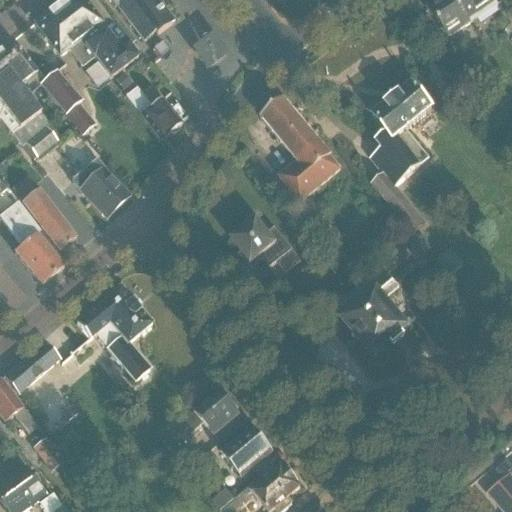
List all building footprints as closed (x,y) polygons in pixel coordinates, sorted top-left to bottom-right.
[(68,0),(54,11),(93,62),(109,82),(137,61),(127,48),(120,54),(104,34),(99,38),(95,33),(102,27),(80,0),(68,0)] [(154,38),(173,24),(154,0),(105,0),(112,9),(114,7),(141,43),(152,36),(154,38)] [(447,41),(497,8),(492,0),(453,0),(452,0),(445,0),(428,12),(447,41)] [(93,62),(54,11),(32,27),(58,61),(68,53),(81,71),(93,62)] [(192,52),(208,72),(230,55),(214,35),(192,52)] [(24,147),(45,131),(48,128),(39,116),(24,95),(28,92),(31,96),(39,89),(40,88),(39,87),(42,85),(11,44),(0,52),(0,125),(10,138),(11,138),(21,151),(24,148),(24,147)] [(161,44),(153,50),(160,60),(169,54),(161,44)] [(43,85),(42,85),(39,87),(40,88),(39,89),(80,137),(92,127),(76,109),(80,106),(55,75),(43,85)] [(123,76),(114,83),(122,92),(131,85),(123,76)] [(375,168),(383,177),(371,187),(413,237),(425,227),(394,190),(420,170),(419,169),(427,162),(405,134),(431,113),(411,88),(372,119),(380,129),(379,130),(377,131),(377,132),(376,134),(375,135),(375,136),(375,138),(375,139),(375,141),(375,142),(376,143),(376,144),(377,145),(376,146),(387,159),(375,168)] [(125,100),(131,108),(139,119),(159,145),(166,139),(166,140),(169,137),(173,138),(177,135),(177,131),(181,129),(160,103),(151,110),(136,91),(125,100)] [(300,207),(340,174),(330,161),(331,160),(283,102),(260,121),(297,166),(279,181),(300,207)] [(24,147),(24,148),(38,164),(54,151),(53,149),(57,145),(45,131),(24,147)] [(103,172),(96,163),(71,185),(79,194),(78,195),(105,223),(129,200),(102,173),(103,172)] [(75,243),(27,180),(10,193),(42,234),(14,256),(41,289),(63,271),(44,248),(48,244),(58,256),(75,243)] [(427,197),(417,204),(431,222),(440,215),(427,197)] [(17,206),(0,218),(0,222),(20,249),(39,235),(17,206)] [(256,223),(231,243),(250,267),(260,260),(269,272),(276,266),(284,277),(300,264),(292,254),(274,231),(267,237),(256,223)] [(437,263),(449,279),(473,259),(461,244),(437,263)] [(391,274),(410,258),(402,248),(383,264),(391,274)] [(392,348),(405,338),(401,333),(404,330),(383,305),(399,292),(392,284),(377,297),(376,297),(344,323),(354,337),(352,338),(358,346),(361,344),(371,357),(389,343),(392,348)] [(118,292),(75,328),(88,344),(95,339),(134,386),(148,374),(126,348),(149,329),(151,328),(150,326),(149,326),(139,314),(140,314),(132,304),(131,304),(121,292),(119,290),(118,292)] [(440,312),(429,321),(437,331),(449,323),(440,312)] [(58,364),(44,347),(3,381),(18,398),(58,364)] [(0,383),(0,420),(4,426),(13,419),(27,438),(33,434),(37,431),(21,410),(0,383)] [(213,438),(238,416),(236,413),(238,412),(231,403),(229,405),(221,396),(204,410),(203,408),(194,415),(195,416),(192,419),(189,415),(179,423),(191,437),(203,427),(213,438)] [(269,454),(271,452),(263,441),(260,444),(251,432),(222,456),(241,480),(270,456),(269,454)] [(63,467),(45,442),(32,452),(50,477),(63,467)] [(197,463),(189,453),(178,462),(186,473),(197,463)] [(206,476),(219,466),(212,457),(199,467),(206,476)] [(504,483),(488,497),(500,511),(511,511),(511,471),(507,465),(497,474),(504,483)] [(286,502),(300,490),(297,487),(298,484),(294,479),(290,478),(282,468),(261,485),(259,482),(248,491),(234,503),(241,511),(251,503),(247,498),(251,495),(265,511),(273,511),(274,511),(275,511),(286,511),(291,508),(286,502)] [(24,472),(0,489),(0,505),(4,511),(29,511),(35,508),(38,511),(55,511),(57,511),(49,498),(45,501),(24,472)]
